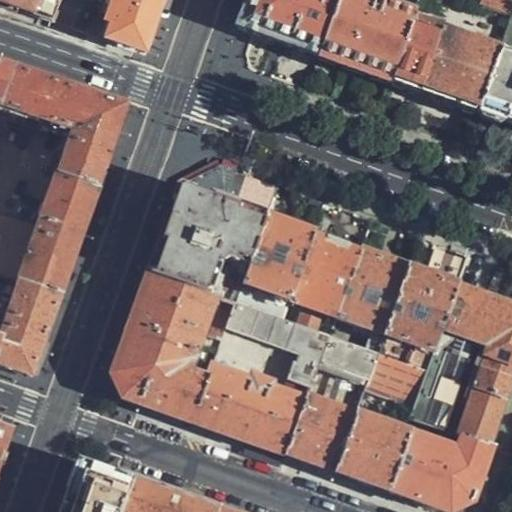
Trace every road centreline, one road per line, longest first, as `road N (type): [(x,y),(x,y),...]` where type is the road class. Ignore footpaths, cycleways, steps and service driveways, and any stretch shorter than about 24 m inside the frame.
road 1 (primary): [(0,33),(511,212)]
road 2 (residential): [(319,511),(0,397)]
